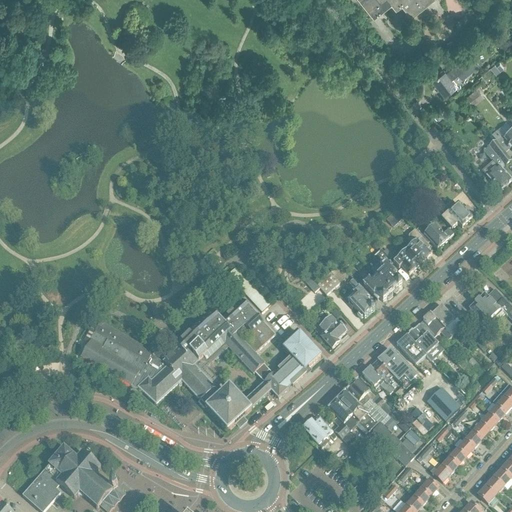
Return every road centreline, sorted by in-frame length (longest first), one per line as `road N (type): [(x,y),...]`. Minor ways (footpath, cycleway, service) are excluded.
road 1 (residential): [(500,224),(322,0)]
road 2 (secondary): [(229,468),(175,456),(96,413),(43,412),(0,437)]
road 3 (secondary): [(0,453),(34,430),(86,424),(167,469),(225,485)]
road 4 (secondary): [(340,371),(500,224)]
road 5 (secondary): [(340,371),(266,430),(248,458)]
road 6 (secondary): [(264,466),(292,421),(340,371)]
